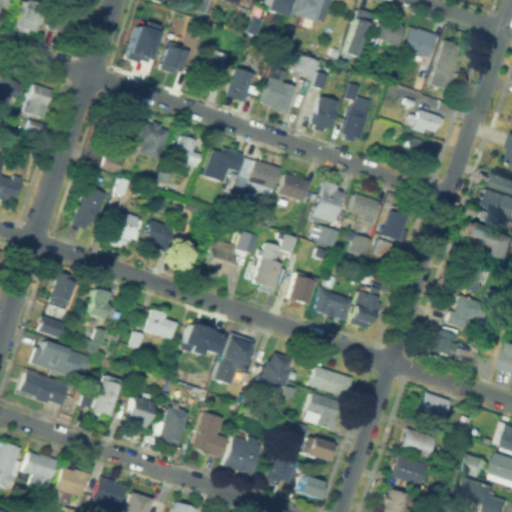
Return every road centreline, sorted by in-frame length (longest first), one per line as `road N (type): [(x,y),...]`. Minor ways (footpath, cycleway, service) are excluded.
road 1 (residential): [(511,402),(0,228)]
road 2 (residential): [(340,511),(511,3)]
road 3 (residential): [(447,196),(0,45)]
road 4 (residential): [(0,330),(113,0)]
road 5 (residential): [(284,511),(0,415)]
